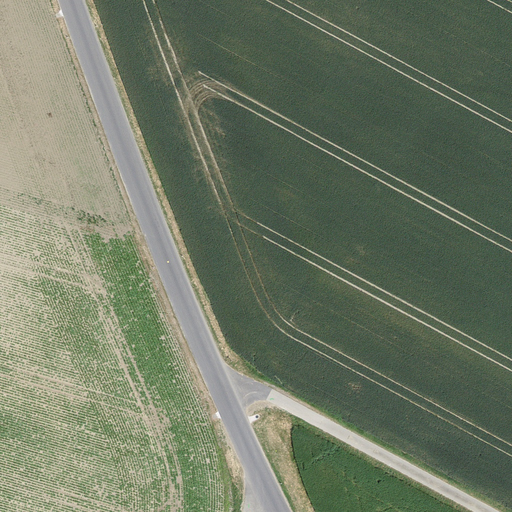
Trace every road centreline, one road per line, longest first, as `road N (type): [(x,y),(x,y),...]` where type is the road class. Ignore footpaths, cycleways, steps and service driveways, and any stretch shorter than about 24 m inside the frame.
road 1 (tertiary): [(272,511),(73,0)]
road 2 (track): [(479,511),(212,367)]
